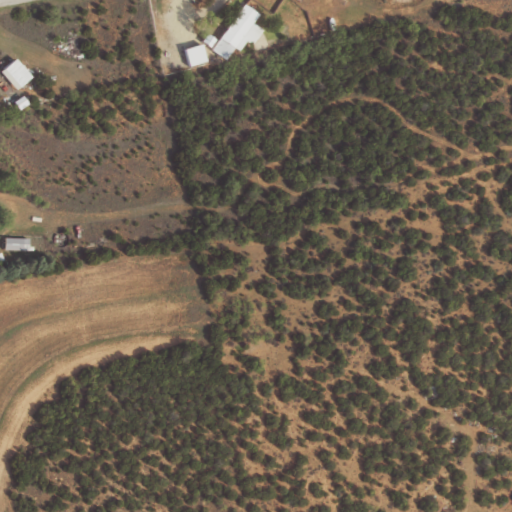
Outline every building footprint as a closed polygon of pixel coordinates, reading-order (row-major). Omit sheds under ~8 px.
[(222,59),(229,47),(235,50),(241,40),(248,45),(257,28),(247,22),(252,13),(235,2),(207,50),(222,59)] [(212,39),(202,33),(196,41),(206,48),(212,39)] [(178,48),(183,66),(202,60),(196,42),(178,48)] [(0,71),(14,86),(26,75),(9,57),(0,64),(0,71)] [(0,249),(25,250),(25,238),(0,237),(0,249)]
